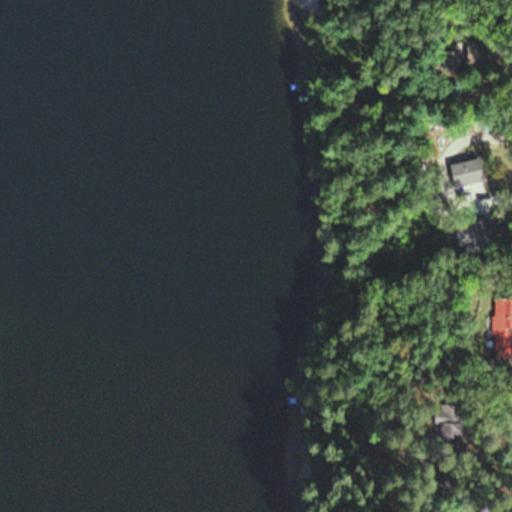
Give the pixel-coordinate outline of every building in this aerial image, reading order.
[(460,63),(479,63),(479,44),(460,44),(460,63)] [(437,52),(438,73),(456,73),(455,51),(437,52)] [(459,105),(454,83),(436,87),(441,109),(459,105)] [(477,180),(472,157),(441,164),(446,188),(477,180)] [(445,219),(445,249),(484,249),(483,219),(445,219)] [(428,406),(428,439),(455,439),(455,406),(428,406)]
